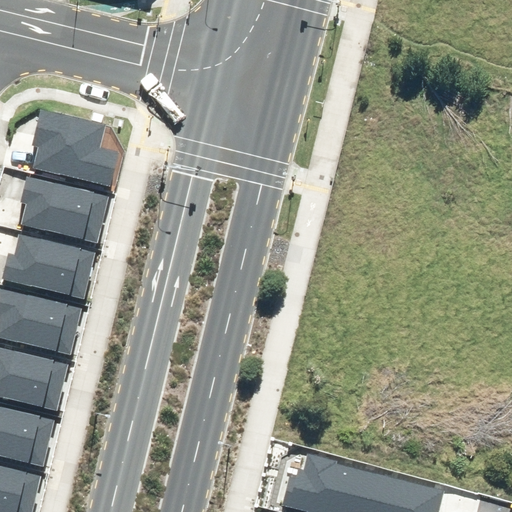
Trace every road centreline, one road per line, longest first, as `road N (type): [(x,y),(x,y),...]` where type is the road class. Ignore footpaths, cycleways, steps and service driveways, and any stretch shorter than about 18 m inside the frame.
road 1 (secondary): [(109,511),(210,82)]
road 2 (secondary): [(290,102),(193,511)]
road 3 (residential): [(0,32),(210,82)]
